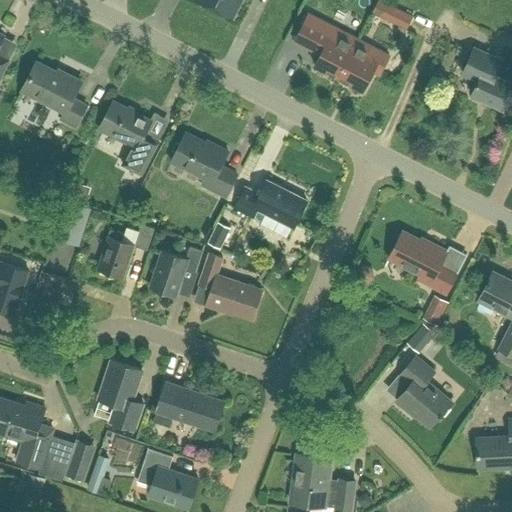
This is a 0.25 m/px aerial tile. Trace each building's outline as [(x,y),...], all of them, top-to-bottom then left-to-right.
[(198,0),(233,17),(241,0),(198,0)] [(411,13),(385,0),(376,0),(370,13),(403,29),(411,13)] [(274,58),(292,20),(271,10),(253,48),(274,58)] [(315,65),(338,77),(358,37),(309,12),(295,40),(321,53),(315,65)] [(0,77),(9,60),(0,54),(0,43),(4,35),(0,33),(0,77)] [(379,75),(385,64),(390,53),(358,37),(338,77),(339,77),(364,90),(373,72),(379,75)] [(503,61),(476,48),(464,74),(479,82),(472,97),(504,111),(511,94),(511,83),(496,77),(503,61)] [(63,75),(36,61),(22,90),(64,110),(60,119),(75,126),(86,103),(73,97),(81,81),(64,72),(63,75)] [(151,120),(114,101),(100,128),(132,145),(122,166),(141,176),(159,142),(144,134),(151,120)] [(214,146),(185,132),(171,161),(205,178),(202,184),(226,196),(237,173),(221,165),(229,150),(215,143),(214,146)] [(89,187),(65,180),(61,193),(85,200),(89,187)] [(307,201),(267,181),(260,194),(245,187),(234,208),(240,210),(236,218),(250,226),(258,210),(293,228),(307,201)] [(67,200),(55,237),(79,245),(91,208),(67,200)] [(228,227),(217,222),(207,242),(219,248),(228,227)] [(153,228),(141,224),(136,238),(110,229),(98,267),(124,276),(134,245),(146,249),(153,228)] [(428,245),(402,231),(388,258),(421,275),(418,279),(446,293),(456,274),(439,265),(447,250),(430,241),(428,245)] [(203,249),(190,245),(187,257),(162,249),(150,286),(176,294),(185,266),(196,270),(203,249)] [(221,262),(208,258),(200,283),(212,287),(206,304),(224,310),(225,307),(253,317),(262,289),(217,273),(221,262)] [(0,307),(15,313),(26,280),(29,270),(0,259),(0,307)] [(511,280),(492,271),(478,299),(511,316),(511,323),(499,348),(511,354),(511,280)] [(442,325),(454,304),(441,297),(429,318),(442,325)] [(484,304),(480,313),(505,326),(510,317),(484,304)] [(430,355),(442,337),(432,330),(420,348),(430,355)] [(435,371),(416,355),(400,375),(411,384),(397,401),(409,411),(410,410),(430,426),(439,415),(441,416),(453,402),(427,381),(435,371)] [(142,369),(112,358),(99,397),(116,404),(111,420),(135,428),(143,403),(132,399),(142,369)] [(224,401),(167,381),(157,410),(156,410),(153,420),(170,426),(173,416),(214,430),(224,401)] [(0,446),(11,450),(15,437),(25,440),(18,463),(41,470),(54,428),(40,424),(46,407),(27,401),(26,406),(1,398),(0,400),(0,446)] [(511,419),(510,419),(511,436),(476,438),(478,468),(508,466),(508,467),(511,467),(511,419)] [(173,456),(148,448),(137,480),(151,484),(147,494),(188,508),(199,478),(169,468),(173,456)] [(332,457),(296,452),(294,469),(297,469),(293,498),(310,501),(310,503),(326,505),(326,504),(336,505),(334,511),(351,511),(356,481),(340,478),(339,481),(329,480),(332,457)] [(90,459),(74,454),(67,475),(83,481),(90,459)]
